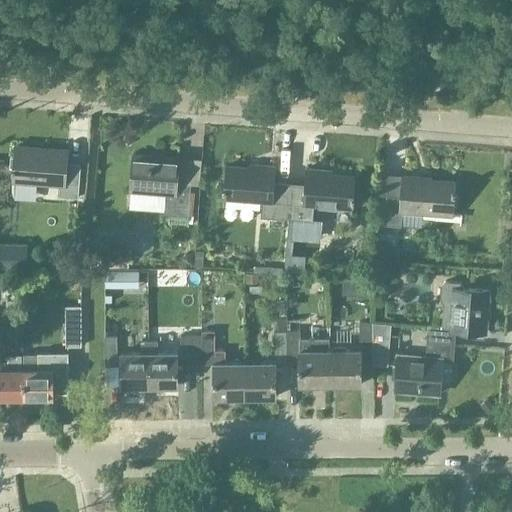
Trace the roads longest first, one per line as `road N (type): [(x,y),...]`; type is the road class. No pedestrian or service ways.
road 1 (residential): [(511,128),(0,88)]
road 2 (residential): [(84,453),(511,451)]
